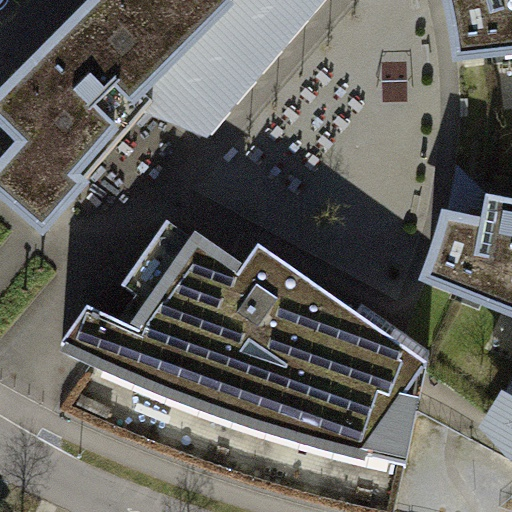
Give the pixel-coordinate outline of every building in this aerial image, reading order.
[(0,178),(0,198),(40,234),(160,101),(209,139),(330,0),(101,0),(0,101),(0,136),(17,153),(0,178)] [(511,0),(450,0),(449,0),(457,31),(461,69),(511,62),(511,0)] [(297,119),(259,146),(285,183),(323,156),(297,119)] [(447,223),(428,283),(511,317),(511,203),(491,200),(485,231),(447,223)] [(241,279),(167,226),(126,288),(144,298),(121,324),(90,311),(63,347),(148,389),(226,419),(316,449),(408,472),(432,354),(362,305),(355,317),(263,251),(241,279)]
